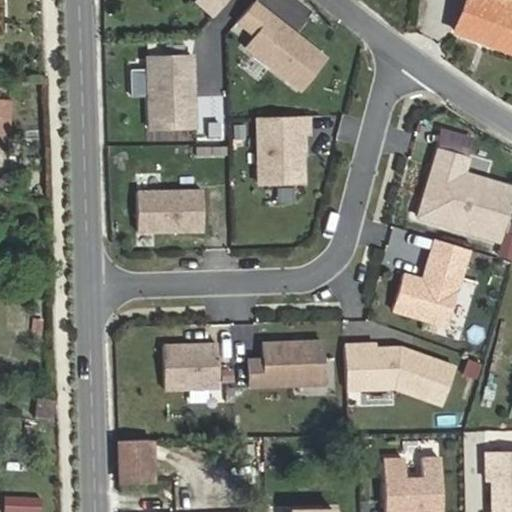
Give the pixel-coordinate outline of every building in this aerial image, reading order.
[(327,56),(254,0),(234,23),(253,37),(244,49),(300,91),(327,56)] [(511,0),(467,0),(454,33),(511,54),(511,0)] [(195,127),(193,56),(147,57),(149,129),(195,127)] [(0,138),(12,138),(11,100),(0,100),(0,138)] [(306,182),(304,133),(310,133),(310,115),(259,117),(261,183),(306,182)] [(225,144),(193,145),(194,157),(225,156),(225,144)] [(437,165),(421,217),(500,241),(511,201),(511,187),(466,174),(470,160),(442,151),(437,165)] [(204,230),(202,190),(137,192),(138,232),(204,230)] [(447,326),(469,253),(435,242),(423,279),(404,273),(393,309),(447,326)] [(324,383),(322,340),(263,342),(264,358),(249,359),(250,386),(324,383)] [(440,404),(453,367),(398,347),(376,348),(376,343),(345,345),(347,389),(395,387),(440,404)] [(224,344),(165,346),(167,394),(226,392),(224,344)] [(38,422),(56,423),(56,406),(39,404),(38,422)] [(114,481),(150,481),(151,439),(115,438),(114,481)] [(511,511),(511,451),(492,452),(486,452),(487,482),(492,482),(492,511),(511,511)] [(424,479),(406,479),(405,459),(387,459),(387,511),(442,511),(442,478),(441,459),(424,459),(424,479)] [(36,511),(37,502),(3,500),(3,511),(36,511)]
